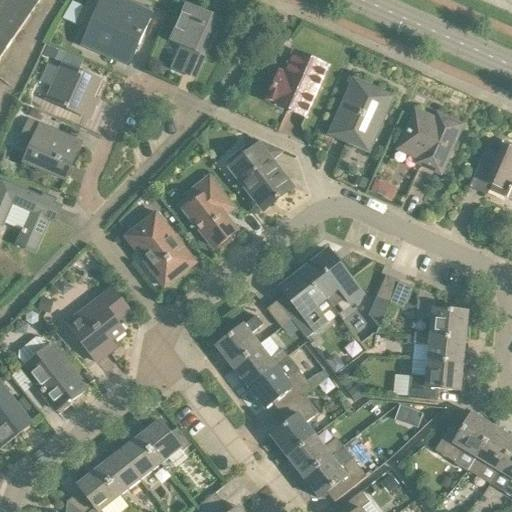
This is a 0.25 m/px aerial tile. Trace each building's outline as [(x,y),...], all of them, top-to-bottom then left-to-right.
[(0,0),(0,59),(40,0),(0,0)] [(151,15),(142,11),(120,2),(116,0),(101,0),(81,45),(129,66),(151,15)] [(205,55),(220,21),(186,6),(180,18),(175,29),(169,43),(180,48),(170,71),(194,81),(205,55)] [(101,83),(78,73),(69,69),(70,67),(79,71),(83,62),(48,46),(43,56),(61,64),(44,100),(91,121),(96,108),(91,105),(101,83)] [(279,74),(267,102),(305,119),(328,68),(294,53),(283,76),(279,74)] [(328,137),(368,155),(393,97),(353,80),(328,137)] [(436,121),(415,112),(397,153),(403,156),(403,157),(440,174),(460,127),(438,117),(436,121)] [(65,181),(80,144),(38,126),(27,120),(19,140),(29,145),(22,162),(65,181)] [(290,190),(270,164),(283,153),(254,140),(227,161),(231,167),(265,210),(290,190)] [(486,148),(479,164),(497,172),(491,186),(511,195),(511,149),(504,146),(500,154),(486,148)] [(236,233),(223,216),(232,209),(207,177),(182,196),(189,205),(184,210),(214,250),(236,233)] [(369,181),(357,177),(353,185),(365,190),(369,181)] [(0,228),(2,229),(12,207),(28,214),(14,246),(34,254),(49,221),(55,224),(61,208),(0,181),(0,182),(0,228)] [(139,248),(136,250),(166,288),(193,266),(171,239),(175,237),(157,214),(129,235),(139,248)] [(304,271),(327,301),(338,291),(351,308),(365,297),(329,251),(304,271)] [(317,308),(327,301),(304,271),(281,289),(286,295),(277,302),(292,321),(306,340),(330,324),(317,308)] [(400,281),(387,276),(377,298),(390,304),(400,281)] [(403,310),(412,289),(413,287),(400,281),(390,304),(403,310)] [(125,333),(117,322),(129,312),(111,289),(66,322),(96,365),(111,354),(106,347),(125,333)] [(432,299),(418,292),(417,308),(416,319),(430,321),(430,336),(466,340),(469,313),(433,310),(434,302),(432,299)] [(38,311),(50,314),(53,302),(41,299),(38,311)] [(282,329),(292,321),(277,302),(267,310),(282,329)] [(232,369),(261,346),(252,334),(263,325),(256,316),(216,348),(232,369)] [(415,334),(414,345),(429,346),(427,362),(463,366),(466,340),(430,336),(415,334)] [(51,343),(48,346),(43,340),(36,339),(19,352),(18,359),(23,366),(21,367),(56,413),(86,388),(51,343)] [(261,346),(232,369),(248,389),(277,367),(289,358),(282,349),(270,359),(261,346)] [(303,396),(313,389),(307,382),(289,358),(277,367),(248,389),(265,410),(273,404),(280,414),(303,396)] [(343,368),(336,358),(334,360),(332,358),(327,362),(335,373),(343,368)] [(409,399),(438,402),(439,391),(461,391),(463,366),(427,362),(424,376),(411,375),(409,399)] [(317,385),(312,378),(307,382),(313,389),(317,385)] [(0,449),(0,451),(33,426),(0,381),(0,449)] [(356,404),(362,399),(358,394),(352,399),(356,404)] [(287,458),(316,435),(307,423),(318,415),(303,396),(280,414),(287,423),(270,437),(287,458)] [(32,407),(26,400),(19,406),(25,413),(32,407)] [(435,451),(455,464),(468,472),(476,459),(495,428),(472,414),(463,431),(452,424),(435,451)] [(139,437),(160,466),(181,450),(183,453),(191,446),(177,429),(170,435),(160,421),(139,437)] [(468,472),(477,477),(490,485),(492,483),(498,472),(511,450),(511,438),(495,428),(476,459),(468,472)] [(316,435),(287,458),(303,479),(332,456),(332,457),(344,447),(337,439),(325,448),(316,435)] [(140,482),(160,466),(139,437),(118,454),(140,482)] [(511,450),(498,472),(492,483),(490,485),(511,497),(511,450)] [(140,482),(118,454),(98,469),(120,498),(140,482)] [(335,503),(368,478),(353,459),(341,467),(332,457),(332,456),(303,479),(319,500),(322,498),(323,500),(329,496),(335,503)] [(120,498),(98,469),(77,486),(81,491),(67,502),(81,511),(121,511),(127,508),(120,498)] [(396,487),(389,479),(381,486),(388,494),(396,487)] [(364,511),(362,509),(370,503),(362,492),(336,511),(364,511)] [(213,511),(224,504),(216,494),(196,509),(198,511),(213,511)] [(81,511),(67,502),(66,511),(81,511)]
